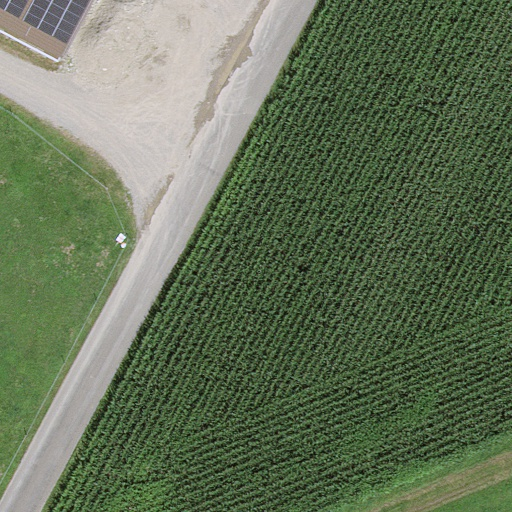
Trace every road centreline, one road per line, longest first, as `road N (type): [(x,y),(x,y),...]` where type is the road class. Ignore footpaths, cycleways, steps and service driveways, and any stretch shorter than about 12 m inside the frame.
road 1 (unclassified): [(22,511),(296,0)]
road 2 (track): [(0,72),(197,185)]
road 3 (track): [(511,466),(399,511)]
